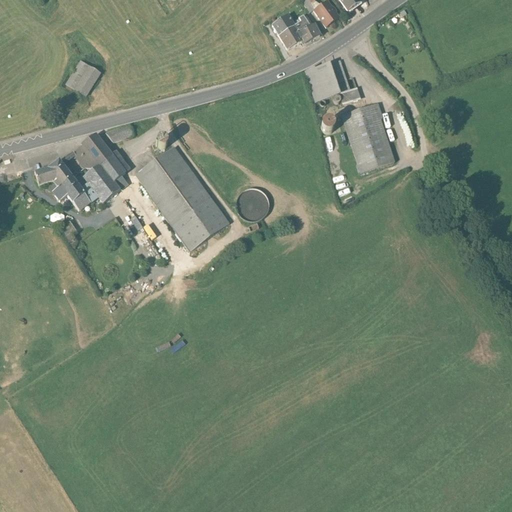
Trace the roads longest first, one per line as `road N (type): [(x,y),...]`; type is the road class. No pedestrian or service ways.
road 1 (tertiary): [(0,149),(300,64),(401,0)]
road 2 (track): [(434,191),(511,305)]
